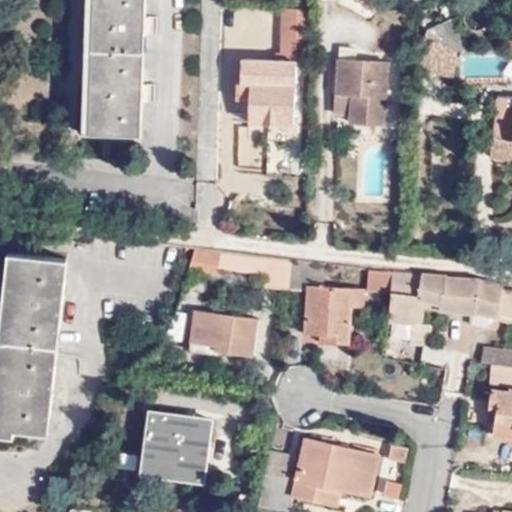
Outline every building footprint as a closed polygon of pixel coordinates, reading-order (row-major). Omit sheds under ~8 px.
[(85,0),(80,133),(86,133),(91,0),(85,0)] [(91,0),(86,133),(139,135),(140,102),(143,102),(144,85),(141,85),(143,34),(147,34),(147,18),(144,18),(144,0),(91,0)] [(357,0),(371,12),(381,0),(357,0)] [(310,63),(313,11),(284,9),(282,60),(241,59),(238,119),(291,121),(294,62),(310,63)] [(432,27),(463,45),(453,17),(432,27)] [(465,49),(463,45),(432,27),(425,29),(456,50),(465,49)] [(455,77),(456,50),(425,29),(418,65),(455,77)] [(357,48),(338,47),(335,112),(350,113),(350,121),(384,123),(387,61),(356,60),(357,48)] [(492,138),(511,142),(511,97),(495,95),(492,138)] [(509,159),(511,142),(492,138),(489,155),(509,159)] [(218,272),(218,266),(219,251),(198,249),(197,271),(218,272)] [(0,426),(0,352),(10,251),(4,250),(0,292),(0,432),(13,434),(13,427),(0,426)] [(65,257),(10,251),(0,352),(0,426),(13,427),(47,430),(65,257)] [(218,266),(235,268),(237,252),(219,251),(218,266)] [(265,288),(289,290),(292,258),(237,252),(235,268),(235,271),(266,275),(265,288)] [(292,258),(289,290),(305,292),(306,282),(323,283),(326,261),(292,258)] [(392,296),(389,324),(416,327),(419,304),(438,306),(437,311),(441,311),(475,314),(511,323),(511,286),(485,279),(446,275),(446,274),(394,268),(394,274),(392,296)] [(366,293),(392,296),(394,274),(368,273),(366,293)] [(362,308),(364,290),(310,285),(304,336),(320,337),(320,344),(346,346),(351,308),(362,308)] [(419,304),(416,327),(439,330),(441,311),(437,311),(438,306),(419,304)] [(255,318),(194,311),(190,352),(212,354),(213,352),(251,356),(255,318)] [(175,312),(170,326),(185,326),(186,312),(175,312)] [(420,362),(445,364),(447,346),(422,344),(420,362)] [(511,349),(486,346),(484,363),(511,366),(511,349)] [(511,388),(507,388),(507,391),(491,389),(489,407),(496,409),(492,435),(511,437),(511,388)] [(210,421),(145,412),(135,474),(176,480),(176,478),(201,482),(210,421)] [(290,456),(270,452),(258,505),(290,511),(293,497),(332,505),(336,487),(369,494),(378,454),(306,439),(296,480),(286,477),(290,456)]
